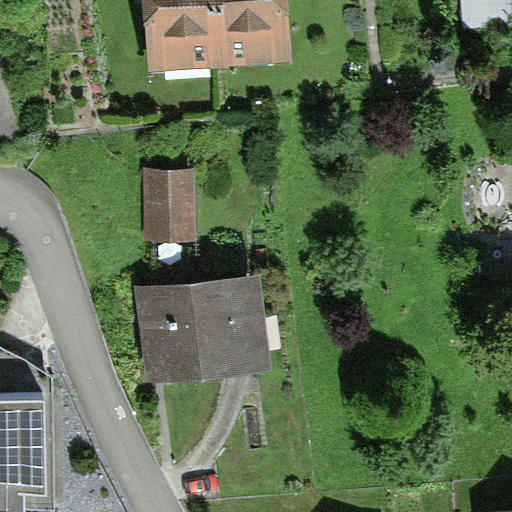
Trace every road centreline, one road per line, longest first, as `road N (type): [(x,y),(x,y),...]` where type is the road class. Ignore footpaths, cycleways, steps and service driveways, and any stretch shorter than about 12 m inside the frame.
road 1 (residential): [(147,511),(81,383),(27,217),(0,199)]
road 2 (unknown): [(511,70),(389,81),(378,68),(370,0)]
